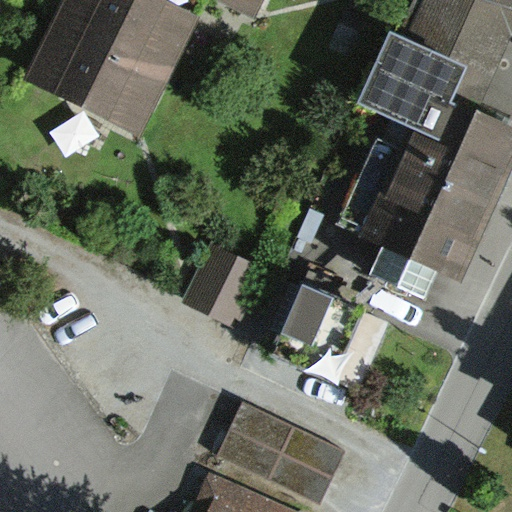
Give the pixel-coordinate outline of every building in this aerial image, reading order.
[(262,0),(70,0),(29,85),(141,140),(209,0),(230,0),(256,12),(262,0)] [(511,0),(473,0),(473,3),(511,14),(511,0)] [(466,69),(391,37),(362,105),(397,120),(336,264),(453,313),(511,173),(511,128),(451,102),(459,85),(466,69)] [(212,249),(202,305),(246,313),(256,256),(212,249)] [(404,342),(304,300),(276,366),(376,408),(404,342)] [(245,402),(219,457),(315,502),(341,446),(245,402)] [(292,511),(211,475),(194,511),(292,511)]
